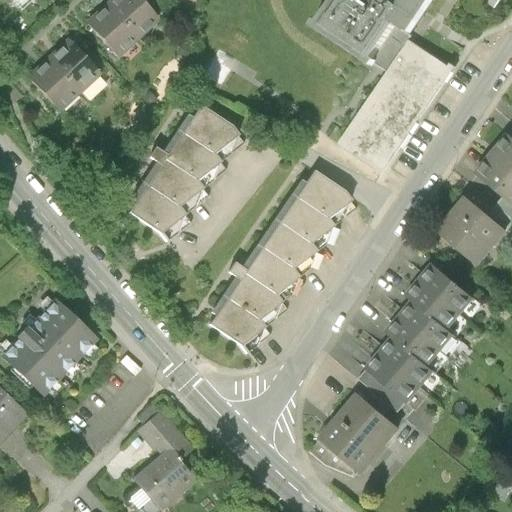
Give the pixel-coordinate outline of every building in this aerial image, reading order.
[(132,0),(97,0),(96,1),(133,44),(154,26),(132,0)] [(327,0),(315,19),(373,55),(396,18),(410,27),(427,0),(327,0)] [(502,0),(477,0),(495,11),(502,0)] [(111,62),(133,44),(96,1),(75,19),(111,62)] [(57,34),(37,52),(74,93),(94,75),(57,34)] [(453,74),(410,45),(341,148),(384,177),(453,74)] [(54,111),(74,93),(37,52),(17,70),(54,111)] [(233,130),(197,109),(191,117),(179,134),(167,151),(155,167),(143,184),(132,201),(126,209),(159,232),(187,214),(178,201),(203,186),(196,176),(221,162),(210,149),(233,130)] [(511,208),(511,146),(499,135),(468,173),(511,209),(511,208)] [(224,169),(211,179),(216,187),(230,177),(224,169)] [(212,321),(206,331),(237,350),(262,334),(255,327),(280,304),(274,300),(298,281),(291,272),(316,256),(311,245),(335,228),(325,222),(351,203),(307,175),(301,185),(288,204),(276,224),(263,243),(250,263),(238,282),(225,302),(212,321)] [(502,229),(463,197),(434,231),(473,263),(502,229)] [(431,267),(419,283),(454,312),(467,297),(431,267)] [(442,327),(454,312),(419,283),(406,298),(413,304),(442,327)] [(107,338),(61,292),(5,347),(52,393),(107,338)] [(413,304),(401,319),(438,349),(450,334),(442,327),(413,304)] [(425,364),(438,349),(401,319),(388,334),(398,342),(425,364)] [(398,342),(383,360),(417,388),(432,370),(425,364),(398,342)] [(403,406),(417,388),(383,360),(368,377),(403,406)] [(0,398),(0,435),(5,441),(24,420),(0,398)] [(395,428),(356,398),(321,443),(361,473),(395,428)] [(194,454),(160,414),(135,435),(158,462),(131,484),(153,511),(168,511),(199,487),(180,465),(194,454)]
